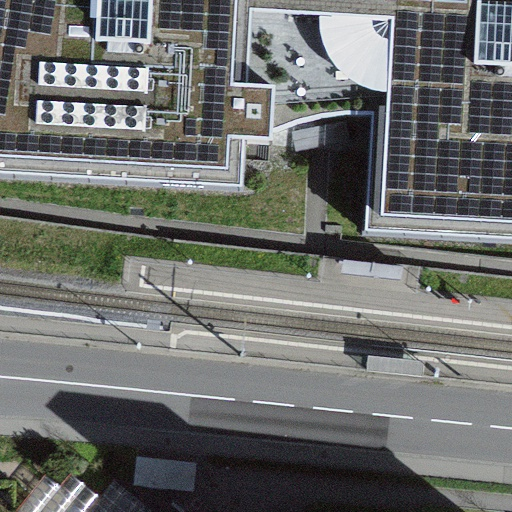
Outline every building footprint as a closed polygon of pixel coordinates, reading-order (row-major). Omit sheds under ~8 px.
[(0,0),(0,177),(243,192),(245,141),(227,140),(231,83),(246,84),(250,8),(250,0),(0,0)] [(250,0),(250,8),(246,84),(274,86),(271,135),(290,126),(308,120),(323,116),(342,114),(353,114),(370,114),(376,0),(250,0)] [(511,0),(376,0),(370,114),(363,234),(511,241),(511,0)] [(245,141),(270,143),(271,135),(274,86),(246,84),(231,83),(227,140),(245,141)] [(368,356),(366,370),(422,376),(424,362),(368,356)] [(44,477),(16,511),(18,511),(142,511),(109,485),(98,498),(70,475),(58,488),(44,477)]
